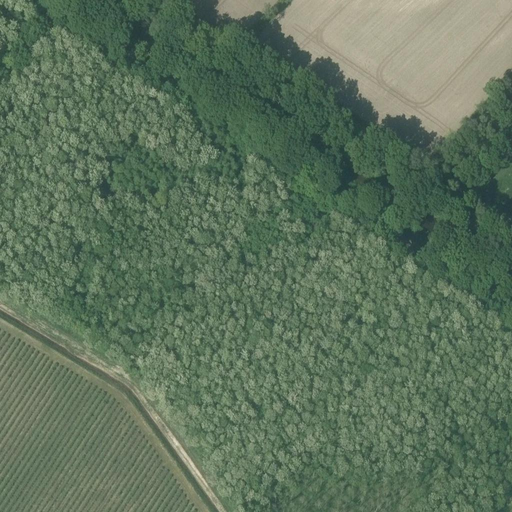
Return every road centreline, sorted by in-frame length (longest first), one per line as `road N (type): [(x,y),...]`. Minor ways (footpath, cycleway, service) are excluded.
road 1 (track): [(511,306),(50,0)]
road 2 (track): [(0,326),(110,389),(199,511)]
